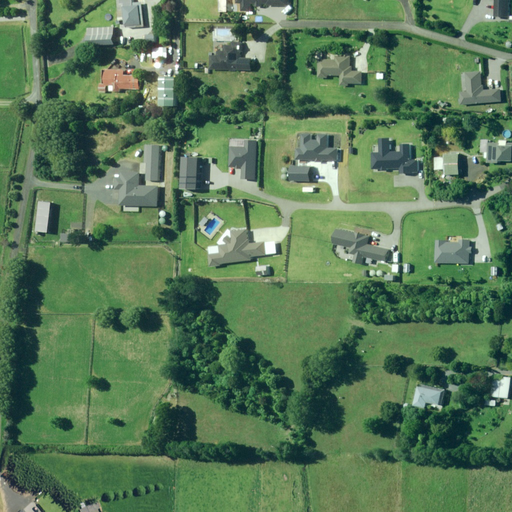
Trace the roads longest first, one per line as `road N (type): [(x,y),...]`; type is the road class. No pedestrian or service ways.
road 1 (residential): [(511,181),(419,205),(312,206),(261,195)]
road 2 (residential): [(511,55),(391,24),(287,23)]
